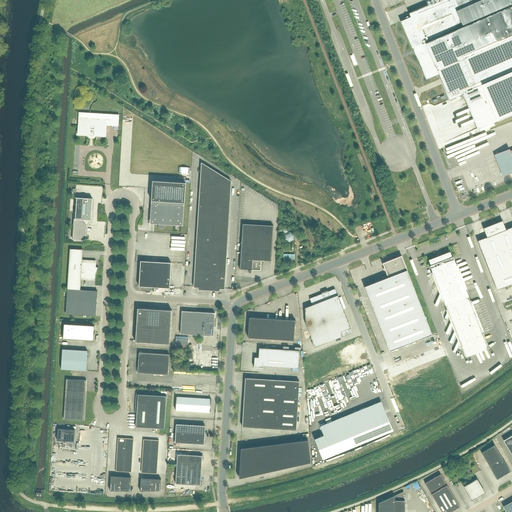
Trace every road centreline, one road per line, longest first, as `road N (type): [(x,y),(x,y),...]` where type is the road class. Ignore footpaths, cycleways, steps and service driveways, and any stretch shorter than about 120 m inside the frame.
road 1 (unclassified): [(127,296),(134,206),(130,196),(112,202),(99,408),(110,419)]
road 2 (track): [(511,383),(385,460),(321,484),(223,503)]
road 3 (unknown): [(414,257),(453,362),(476,368),(498,354),(498,327),(469,250),(444,245)]
road 4 (unclassified): [(458,215),(374,0)]
road 5 (unclassified): [(224,511),(234,304)]
road 6 (track): [(45,504),(223,503)]
road 7 (unclassified): [(400,426),(336,263)]
road 8 (unclassified): [(336,263),(458,215)]
road 9 (unclassified): [(110,419),(122,410),(127,296)]
